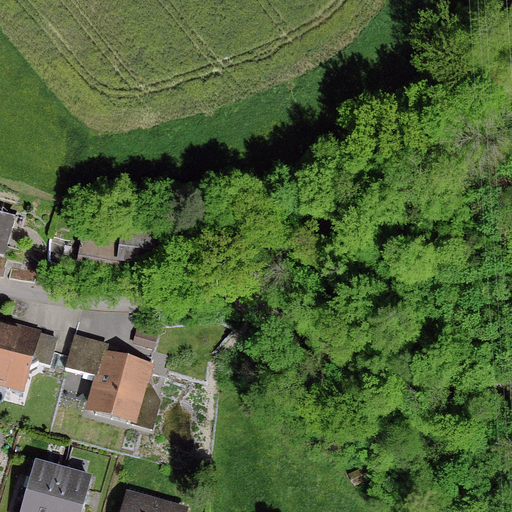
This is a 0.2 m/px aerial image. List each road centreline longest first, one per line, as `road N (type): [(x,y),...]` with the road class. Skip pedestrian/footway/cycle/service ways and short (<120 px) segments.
road 1 (residential): [(0,284),(122,299),(245,282),(443,148),(511,87)]
road 2 (track): [(245,282),(323,347),(422,381),(511,376)]
